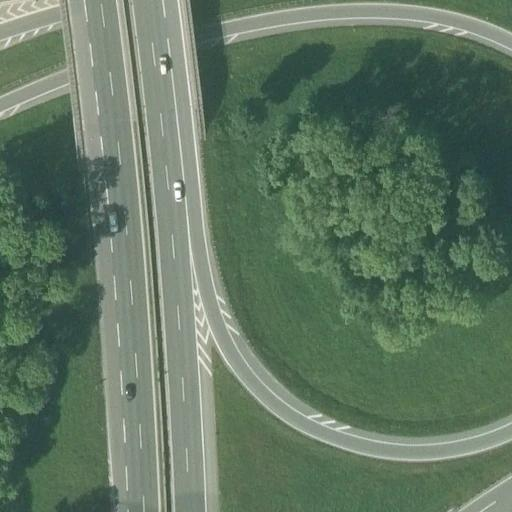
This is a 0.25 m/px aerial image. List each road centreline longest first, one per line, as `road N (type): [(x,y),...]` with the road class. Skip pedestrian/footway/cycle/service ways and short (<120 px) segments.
road 1 (motorway): [(0,113),(172,50),(305,22),(402,19),(511,48)]
road 2 (motorway): [(88,0),(140,511)]
road 3 (motorway): [(511,436),(440,456),(408,456),(298,422),(267,397),(228,345),(177,240)]
road 4 (motorway): [(193,511),(177,240)]
road 5 (motorway): [(177,240),(151,0)]
